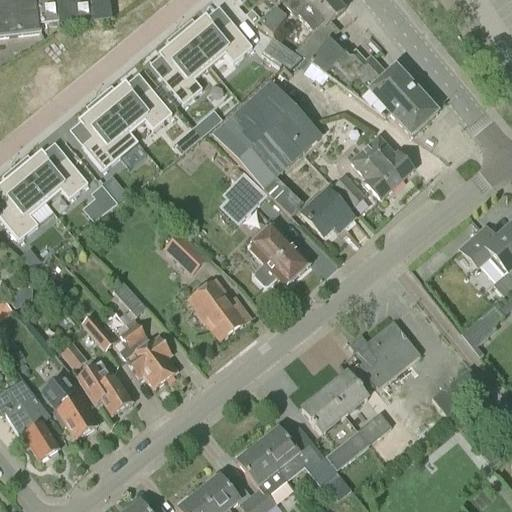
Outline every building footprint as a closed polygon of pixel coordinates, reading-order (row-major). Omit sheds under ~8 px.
[(0,0),(0,41),(39,37),(38,27),(56,25),(57,31),(113,25),(109,0),(0,0)] [(334,0),(291,0),(282,8),(295,23),(298,20),(299,20),(310,33),(311,34),(313,36),(321,29),(324,32),(331,26),(345,13),(346,12),(341,7),(334,0)] [(253,28),(262,20),(257,14),(248,22),(253,28)] [(272,40),(273,40),(286,23),(274,14),(259,30),(272,40)] [(191,24),(179,34),(209,71),(224,58),(232,67),(251,51),(230,26),(219,35),(205,17),(193,27),(191,24)] [(168,47),(157,57),(171,74),(161,83),(182,109),(201,93),(193,84),(209,71),(179,34),(166,45),(168,47)] [(310,67),(325,48),(314,40),(312,42),(307,39),(294,55),(310,67)] [(278,72),(281,69),(289,75),(302,64),(271,43),(260,59),(278,72)] [(325,48),(310,67),(309,69),(324,79),(384,123),(388,119),(409,143),(436,119),(396,74),(388,81),(372,63),(367,68),(357,57),(350,63),(346,58),(343,61),(343,59),(327,46),(325,48)] [(112,92),(100,103),(130,139),(146,126),(153,135),(172,120),(151,94),(140,103),(126,85),(114,95),(112,92)] [(289,222),(296,214),(268,188),(319,141),(269,88),(212,139),(262,194),(261,194),(289,222)] [(90,115),(78,125),(93,142),(82,151),(103,177),(122,161),(115,152),(130,139),(100,103),(88,113),(90,115)] [(193,133),(201,143),(221,125),(213,115),(193,133)] [(181,159),(201,143),(193,133),(172,149),(181,159)] [(392,161),(376,144),(351,167),(367,185),(363,188),(379,205),(412,176),(396,158),(392,161)] [(27,161),(15,171),(45,208),(61,195),(68,204),(87,188),(66,163),(55,171),(41,154),(29,164),(27,161)] [(5,184),(0,187),(0,201),(8,211),(0,217),(0,223),(18,245),(37,230),(30,221),(45,208),(15,171),(3,181),(5,184)] [(237,231),(267,201),(237,172),(229,180),(235,186),(221,200),(225,204),(218,211),(237,231)] [(352,213),(363,203),(343,182),(333,193),(352,213)] [(107,217),(117,209),(104,193),(94,201),(107,217)] [(342,234),(353,224),(326,194),(300,218),(322,243),(338,229),(342,234)] [(511,227),(490,247),(479,235),(460,254),(476,272),(490,260),(506,278),(492,291),(502,302),(511,292),(511,227)] [(286,293),(310,269),(272,230),(248,253),(263,269),(254,277),(254,281),(263,291),(267,291),(276,283),(286,293)] [(190,281),(206,264),(179,238),(163,255),(190,281)] [(476,275),(489,290),(500,280),(488,265),(476,275)] [(452,320),(466,309),(443,281),(430,293),(452,320)] [(233,311),(221,295),(214,285),(188,304),(196,314),(219,346),(250,324),(238,307),(233,311)] [(136,322),(145,313),(122,288),(112,297),(136,322)] [(0,325),(13,316),(1,301),(0,301),(0,325)] [(479,362),(483,358),(476,351),(496,334),(492,330),(503,321),(494,310),(468,333),(461,338),(460,339),(479,362)] [(105,355),(115,346),(91,319),(80,329),(105,355)] [(124,329),(164,386),(176,378),(166,364),(170,361),(157,342),(149,348),(132,324),(124,329)] [(354,357),(350,360),(374,391),(377,394),(419,360),(392,326),(386,331),(366,347),(362,350),(365,354),(359,358),(357,355),(354,357)] [(455,332),(461,338),(468,333),(462,326),(455,332)] [(153,394),(164,386),(124,329),(116,335),(123,345),(120,347),(123,352),(118,356),(138,384),(143,380),(153,394)] [(74,376),(86,365),(72,348),(59,359),(74,376)] [(101,366),(76,382),(93,410),(100,406),(110,421),(131,408),(113,381),(112,382),(101,366)] [(447,423),(484,394),(468,373),(431,402),(447,423)] [(367,403),(346,377),(323,396),(343,422),(355,412),(358,415),(366,408),(364,406),(367,403)] [(61,378),(40,396),(56,416),(53,419),(62,432),(64,431),(74,445),(77,443),(96,430),(86,414),(77,398),(75,394),(61,378)] [(17,411),(5,418),(16,435),(21,443),(23,442),(39,466),(49,460),(58,454),(41,428),(41,427),(49,422),(20,386),(6,395),(17,411)] [(300,414),(321,440),(333,430),(335,432),(343,426),(341,424),(343,422),(323,396),(300,414)] [(382,439),(390,432),(383,422),(379,417),(370,424),(382,439)] [(257,450),(286,486),(303,472),(320,493),(337,479),(311,447),(298,458),(278,433),(277,434),(274,431),(263,440),(265,443),(257,450)] [(354,438),(346,444),(347,444),(358,458),(368,450),(356,435),(354,438)] [(275,494),(286,486),(257,450),(249,457),(245,453),(235,461),(238,465),(236,466),(257,492),(267,484),(275,494)] [(207,490),(198,497),(210,511),(231,511),(237,508),(239,506),(219,480),(218,481),(215,477),(204,486),(207,490)] [(262,492),(250,502),(258,511),(274,511),(276,510),(262,492)] [(187,501),(177,509),(179,511),(210,511),(198,497),(189,504),(187,501)] [(258,511),(250,502),(239,510),(240,511),(258,511)] [(142,511),(138,507),(135,503),(124,511),(142,511)]
